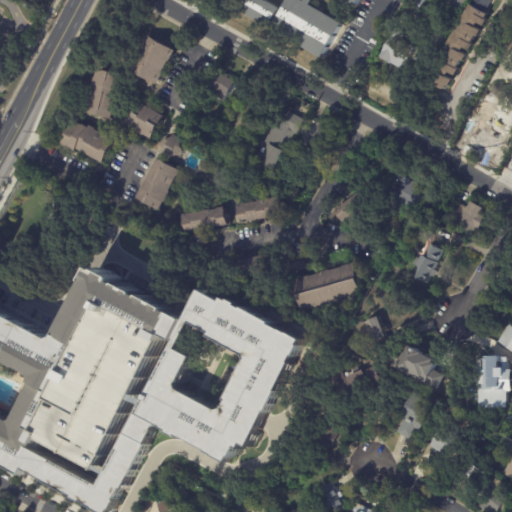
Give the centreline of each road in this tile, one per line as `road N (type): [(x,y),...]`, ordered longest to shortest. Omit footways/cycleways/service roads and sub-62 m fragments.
road 1 (residential): [(511,199),(152,0)]
road 2 (residential): [(127,511),(167,448),(228,472),(260,464),(302,395)]
road 3 (residential): [(5,136),(107,194),(135,144)]
road 4 (secondary): [(79,0),(0,145)]
road 5 (residential): [(362,240),(302,230),(204,252)]
road 6 (residential): [(357,113),(295,231)]
